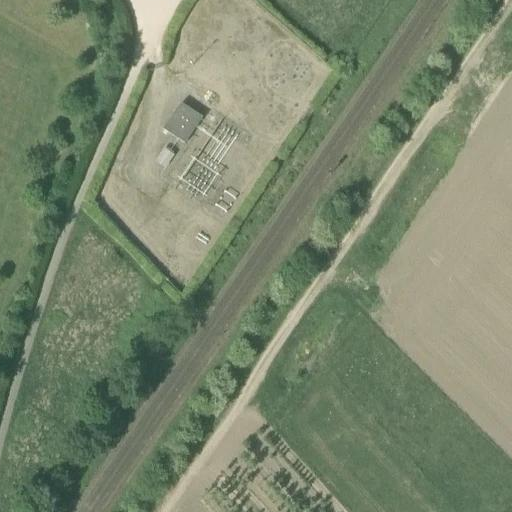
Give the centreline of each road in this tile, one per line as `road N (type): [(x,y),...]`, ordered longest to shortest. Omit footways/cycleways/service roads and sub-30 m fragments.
road 1 (track): [(165,511),(511,20)]
road 2 (unclassified): [(0,446),(76,204),(172,0)]
